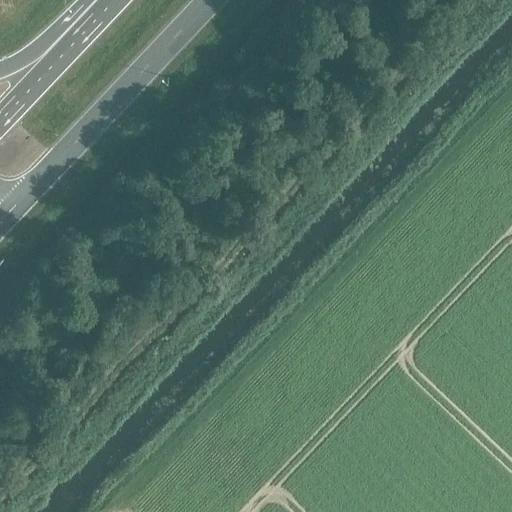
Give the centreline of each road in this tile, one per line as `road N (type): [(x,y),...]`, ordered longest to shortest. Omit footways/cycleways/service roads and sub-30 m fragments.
road 1 (trunk): [(0,222),(212,0)]
road 2 (trunk): [(100,16),(0,121)]
